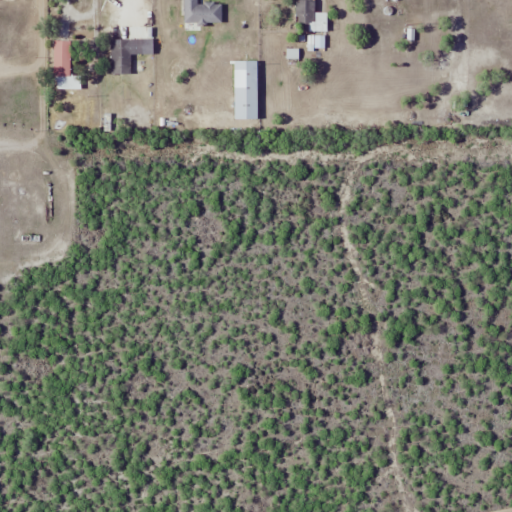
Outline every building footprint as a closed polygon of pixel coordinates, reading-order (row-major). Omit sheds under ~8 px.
[(197,3),(197,0),(183,0),(183,23),(221,24),(221,3),(197,3)] [(326,12),(313,12),(313,0),(294,0),(295,22),(301,22),(301,31),(326,31),(326,12)] [(109,39),(110,74),(131,74),(130,54),(142,54),(142,39),(109,39)] [(54,89),(79,89),(79,78),(70,78),(70,41),(54,41),(54,89)] [(233,119),(257,119),(257,61),(233,61),(233,119)]
